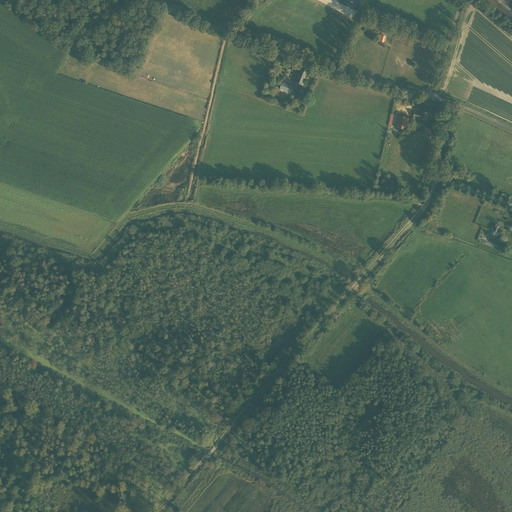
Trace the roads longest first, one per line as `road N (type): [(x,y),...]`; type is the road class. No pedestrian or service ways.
road 1 (unclassified): [(427,96),(327,70),(141,0)]
road 2 (track): [(217,445),(357,286)]
